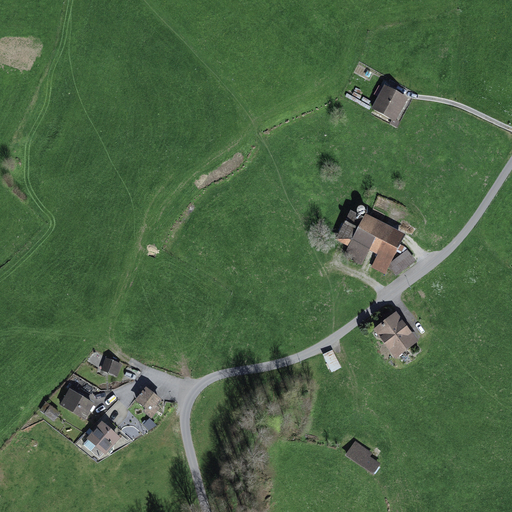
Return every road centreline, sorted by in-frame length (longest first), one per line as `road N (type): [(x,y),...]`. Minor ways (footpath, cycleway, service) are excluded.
road 1 (residential): [(511,160),(434,264),(333,338),(196,389),(184,419),(207,511)]
road 2 (track): [(392,84),(511,129)]
